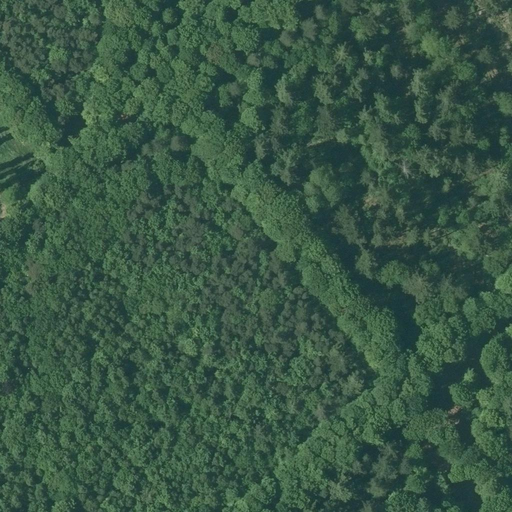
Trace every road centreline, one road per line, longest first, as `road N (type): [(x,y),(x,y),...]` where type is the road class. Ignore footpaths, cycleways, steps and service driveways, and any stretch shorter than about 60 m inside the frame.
road 1 (track): [(168,88),(497,511)]
road 2 (unclassified): [(277,0),(0,224)]
road 3 (track): [(511,295),(259,511)]
